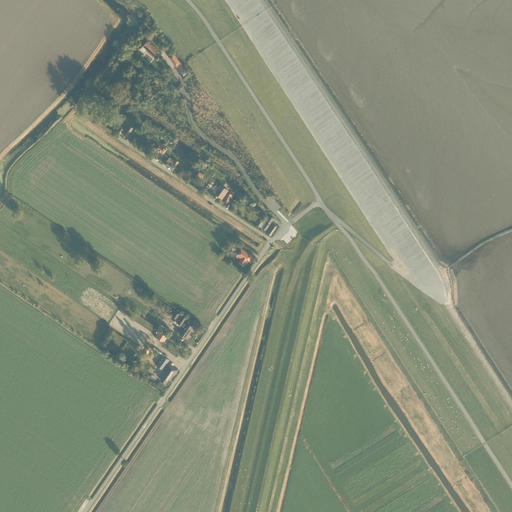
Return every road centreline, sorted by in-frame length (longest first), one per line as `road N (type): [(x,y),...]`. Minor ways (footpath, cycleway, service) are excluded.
road 1 (unclassified): [(85,511),(271,239)]
road 2 (unclassified): [(271,239),(115,135)]
road 3 (unclassified): [(287,224),(239,163),(198,131),(182,79)]
